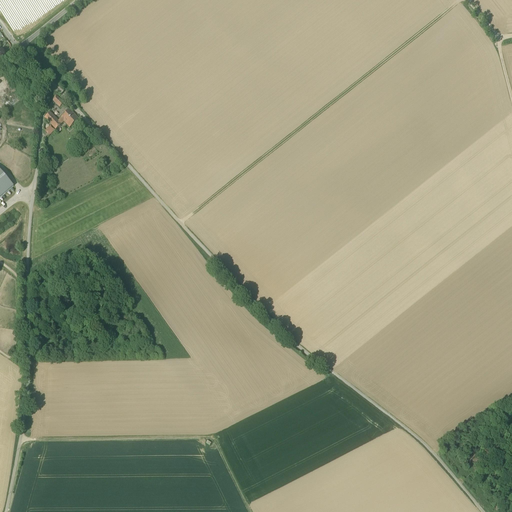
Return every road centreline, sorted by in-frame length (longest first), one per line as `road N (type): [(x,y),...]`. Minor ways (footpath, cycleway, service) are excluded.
road 1 (unclassified): [(18,47),(273,322),(429,448),(482,511)]
road 2 (track): [(50,82),(27,235),(26,391),(6,511)]
road 3 (track): [(180,222),(460,0)]
road 4 (track): [(250,511),(213,436),(20,439)]
